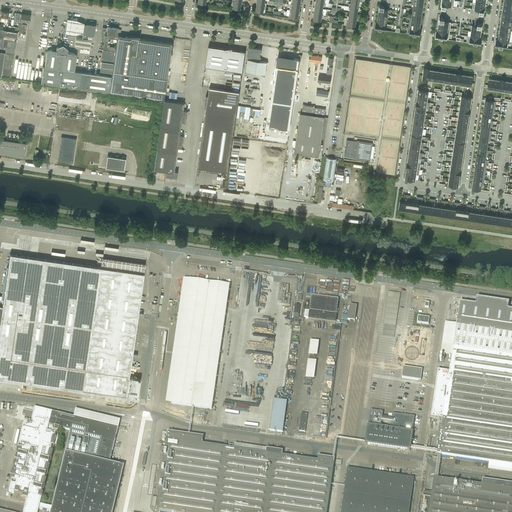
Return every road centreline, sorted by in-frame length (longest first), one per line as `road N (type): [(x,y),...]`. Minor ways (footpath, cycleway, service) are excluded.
road 1 (unclassified): [(511,278),(0,203)]
road 2 (unclassified): [(444,289),(0,223)]
road 3 (unclassified): [(0,396),(111,412),(141,408),(198,427),(418,459)]
road 4 (unclassified): [(388,218),(187,193)]
road 5 (unclassified): [(187,193),(0,164)]
road 6 (residential): [(416,58),(400,181),(461,192)]
road 7 (unclassified): [(444,289),(418,459)]
road 8 (residential): [(187,193),(199,28)]
road 9 (residential): [(461,192),(481,68)]
